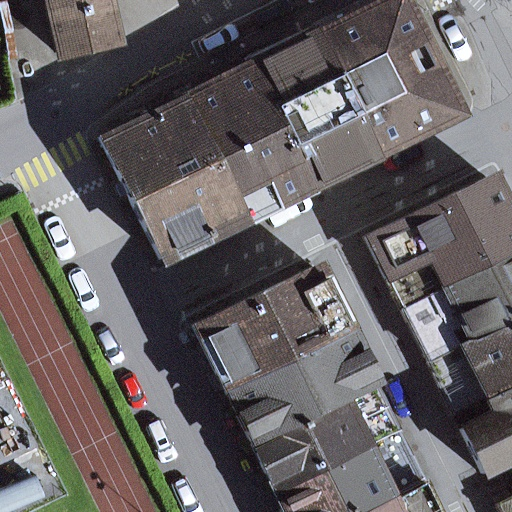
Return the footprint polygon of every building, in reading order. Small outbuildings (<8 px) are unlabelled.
[(44,0),(57,54),(112,43),(102,0),(44,0)] [(455,114),(398,0),(380,0),(315,33),(375,154),(455,114)] [(242,59),(245,67),(315,33),(311,26),(242,59)] [(245,67),(305,189),(375,154),(315,33),(245,67)] [(210,168),(237,223),(305,189),(245,67),(177,100),(210,168)] [(177,100),(99,139),(131,206),(210,168),(177,100)] [(131,206),(158,261),(237,223),(210,168),(131,206)] [(511,230),(487,178),(365,240),(400,310),(442,289),(441,287),(511,251),(511,230)] [(442,289),(400,310),(426,363),(458,347),(468,342),(467,340),(511,318),(511,251),(441,287),(442,289)] [(313,268),(191,327),(223,392),(344,332),(313,268)] [(426,363),(451,413),(484,397),(484,396),(511,381),(511,318),(467,340),(468,342),(458,347),(426,363)] [(344,332),(223,392),(248,441),(336,397),(368,381),(344,332)] [(336,397),(248,441),(273,492),(361,448),(361,447),(393,431),(368,381),(336,397)] [(480,474),(511,457),(511,381),(484,396),(484,397),(493,413),(459,430),(480,474)] [(361,448),(273,492),(282,511),(360,511),(419,483),(393,431),(361,447),(361,448)] [(433,511),(419,483),(360,511),(433,511)] [(511,511),(511,496),(496,505),(499,511),(511,511)]
